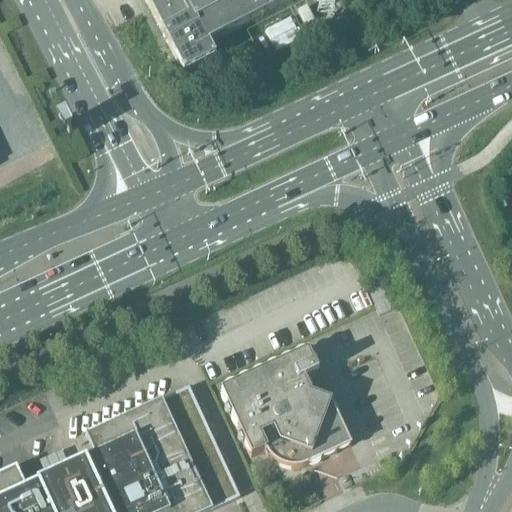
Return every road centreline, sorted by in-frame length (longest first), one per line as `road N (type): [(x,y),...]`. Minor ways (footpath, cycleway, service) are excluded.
road 1 (unclassified): [(395,202),(485,397),(489,441),(476,511)]
road 2 (unclassified): [(511,365),(404,136)]
road 3 (tertiary): [(38,0),(138,201)]
road 4 (secondary): [(0,322),(179,239)]
road 5 (secondary): [(509,35),(364,100)]
road 6 (secondary): [(138,201),(0,257)]
road 7 (tertiary): [(151,123),(79,0)]
road 8 (secondary): [(364,100),(240,157)]
road 9 (unclassified): [(272,197),(327,192),(395,202)]
